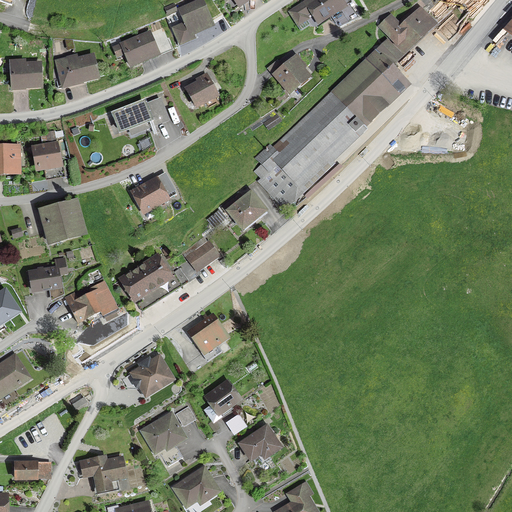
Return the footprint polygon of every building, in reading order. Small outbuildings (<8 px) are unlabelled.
[(222,0),(231,12),(239,6),(237,4),(243,0),(222,0)] [(312,13),(318,23),(327,17),(331,22),(339,28),(357,19),(348,4),(343,7),(339,0),(311,0),(305,4),(306,4),(298,9),(298,8),(291,13),(297,24),(305,19),(304,18),(312,13)] [(185,24),(171,30),(177,44),(192,38),(191,35),(211,27),(200,1),(179,10),(185,24)] [(172,6),(165,9),(168,15),(175,12),(172,6)] [(392,47),(388,42),(376,54),(388,67),(434,25),(420,11),(400,30),(389,19),(380,28),(394,44),(392,47)] [(121,45),(129,65),(170,48),(162,28),(121,45)] [(74,50),(72,41),(64,40),(67,51),(74,50)] [(262,165),(255,171),(287,205),(301,192),(299,185),(390,99),(388,96),(403,82),(388,67),(376,54),(332,94),(331,94),(272,150),(269,146),(256,159),(262,165)] [(76,57),(51,63),(58,89),(81,84),(80,81),(97,77),(92,57),(77,61),(76,57)] [(274,76),(289,94),(308,78),(301,71),(304,69),(295,58),(274,76)] [(11,63),(12,90),(23,89),(23,86),(40,85),(39,65),(23,66),(23,62),(11,63)] [(186,90),(195,107),(216,96),(205,76),(196,81),(198,84),(186,90)] [(149,102),(116,115),(124,134),(133,130),(135,135),(169,122),(161,102),(150,106),(149,102)] [(271,118),(263,124),(268,130),(276,125),(271,118)] [(33,149),(37,169),(58,165),(55,146),(33,149)] [(0,171),(17,172),(16,150),(0,150),(0,171)] [(167,200),(156,180),(131,193),(143,214),(167,200)] [(250,194),(243,199),(239,194),(221,209),(227,216),(229,214),(242,229),(257,217),(259,219),(266,214),(250,194)] [(73,206),(43,214),(50,237),(62,234),(63,237),(80,232),(73,206)] [(207,221),(213,228),(225,219),(219,211),(207,221)] [(14,231),(15,238),(23,236),(21,229),(14,231)] [(198,273),(196,270),(216,256),(207,243),(187,258),(189,260),(176,268),(186,281),(198,273)] [(161,254),(140,267),(160,298),(181,285),(161,254)] [(160,298),(140,267),(120,280),(126,289),(125,292),(128,293),(140,311),(160,298)] [(29,274),(32,292),(59,288),(56,270),(29,274)] [(102,311),(104,316),(116,310),(102,283),(91,289),(93,293),(77,301),(74,295),(67,298),(65,301),(77,324),(102,311)] [(0,324),(21,311),(5,288),(0,291),(0,324)] [(225,338),(210,318),(190,332),(204,353),(225,338)] [(0,394),(10,387),(11,389),(27,378),(14,358),(0,366),(0,394)] [(141,369),(122,380),(127,389),(134,385),(136,387),(139,387),(145,397),(172,380),(158,358),(150,363),(148,359),(138,365),(141,369)] [(220,417),(219,415),(238,400),(226,383),(206,398),(211,405),(204,410),(213,422),(220,417)] [(86,403),(83,398),(72,405),(75,410),(86,403)] [(174,445),(185,439),(170,414),(141,432),(154,454),(164,448),(165,451),(159,454),(167,467),(182,458),(174,445)] [(235,434),(248,427),(241,415),(228,423),(235,434)] [(214,431),(217,429),(212,422),(209,424),(214,431)] [(266,426),(239,444),(250,461),(253,459),(259,467),(270,460),(268,456),(280,448),(266,426)] [(99,459),(76,464),(79,478),(94,475),(97,492),(117,487),(115,480),(124,478),(120,459),(100,463),(99,459)] [(15,463),(15,480),(49,480),(49,463),(15,463)] [(207,499),(218,492),(203,469),(174,489),(186,507),(204,494),(207,499)] [(310,494),(304,485),(291,492),(297,501),(279,511),(315,511),(306,497),(310,494)]
